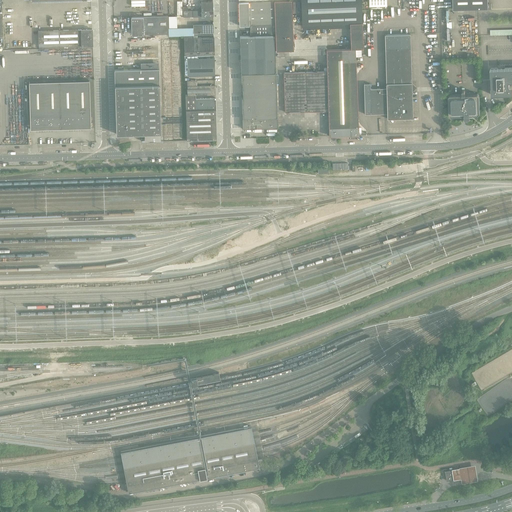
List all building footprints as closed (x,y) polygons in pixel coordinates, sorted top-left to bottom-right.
[(328,111),(329,136),(359,135),(355,49),(363,49),(362,23),(361,0),(301,0),(302,25),(350,23),(351,49),(327,50),(327,72),(284,73),(285,112),(328,111)] [(488,4),(488,0),(453,0),(453,8),(453,9),(478,8),(485,8),(485,9),(491,9),(491,5),(489,5),(489,4),(488,4)] [(213,16),(213,1),(201,1),(201,10),(188,11),(187,6),(183,6),(183,17),(213,16)] [(274,1),(239,2),(239,26),(250,26),(275,25),(274,1)] [(274,1),(275,25),(276,35),(276,51),(294,51),(292,1),(289,1),(274,1)] [(169,30),(168,16),(156,16),(156,13),(144,13),(144,16),(132,17),(133,35),(169,34),(169,30)] [(214,32),(214,28),(213,24),(193,25),(194,29),(194,36),(213,35),(213,32),(214,32)] [(276,35),(275,25),(250,26),(251,35),(274,35),(276,35)] [(412,84),(411,48),(410,34),(385,35),(386,88),(370,89),(370,83),(364,84),(365,114),(387,114),(387,119),(413,118),(412,92),(416,88),(412,84)] [(275,72),(274,35),(251,35),(240,36),(241,73),(275,72)] [(193,38),(193,36),(186,36),(184,36),(184,37),(184,55),(214,55),(214,37),(193,38)] [(214,55),(184,55),(185,76),(215,75),(214,55)] [(491,76),(491,81),(491,84),(491,87),(491,94),(509,94),(511,93),(511,67),(490,69),(491,76)] [(276,73),(241,74),(241,83),(242,83),(243,98),(242,98),(243,129),(250,128),(250,127),(252,127),(253,128),(254,128),(255,128),(255,127),(256,127),(256,128),(278,128),(276,73)] [(91,126),(90,81),(29,82),(30,117),(30,127),(66,126),(91,126)] [(188,96),(195,96),(216,95),(215,86),(197,86),(196,81),(187,81),(188,96)] [(159,84),(115,85),(116,134),(161,133),(161,129),(161,122),(160,115),(160,108),(160,101),(160,95),(160,88),(159,84)] [(465,91),(465,90),(463,90),(462,91),(462,94),(450,95),(448,96),(449,114),(451,116),(464,115),(464,118),(466,120),(468,120),(470,118),(472,117),(473,116),(473,115),(478,115),(480,113),(479,95),(478,94),(465,94),(465,91)] [(196,99),(195,96),(188,96),(185,96),(186,110),(216,110),(216,98),(196,99)] [(216,110),(186,110),(186,126),(186,128),(187,131),(187,141),(217,140),(216,110)] [(218,372),(190,378),(191,384),(220,379),(218,372)] [(207,477),(259,467),(257,455),(255,447),(254,438),(252,431),(251,426),(200,436),(121,452),(122,456),(123,463),(125,472),(126,479),(129,493),(200,479),(200,480),(204,479),(207,479),(207,477)] [(476,465),(452,469),(452,470),(453,480),(462,479),(462,480),(462,483),(479,480),(478,477),(476,465)] [(453,470),(445,471),(447,481),(455,479),(453,470)]
